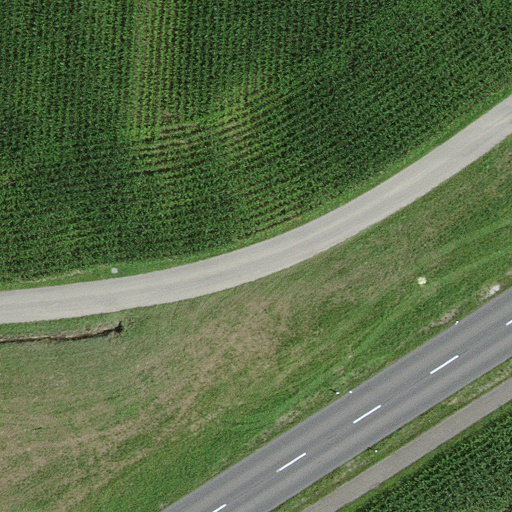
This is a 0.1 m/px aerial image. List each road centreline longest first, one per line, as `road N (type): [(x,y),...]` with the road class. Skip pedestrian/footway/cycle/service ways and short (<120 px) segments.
road 1 (track): [(0,307),(251,265),(440,164),(511,111)]
road 2 (tertiary): [(239,511),(511,336)]
